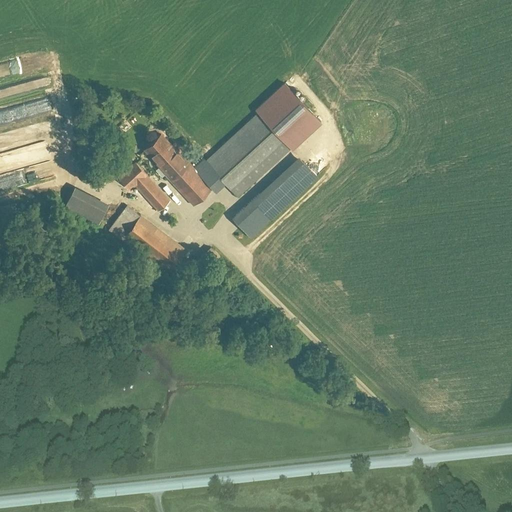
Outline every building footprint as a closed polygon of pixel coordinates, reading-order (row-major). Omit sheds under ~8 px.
[(260,112),(209,160),(242,196),(293,148),(260,112)] [(169,128),(146,147),(195,203),(218,181),(169,128)] [(304,158),(257,202),(272,218),(319,174),(304,158)] [(174,197),(150,174),(152,172),(138,159),(119,178),(133,191),(137,187),(161,210),(174,197)] [(130,204),(113,229),(176,272),(192,247),(130,204)]
